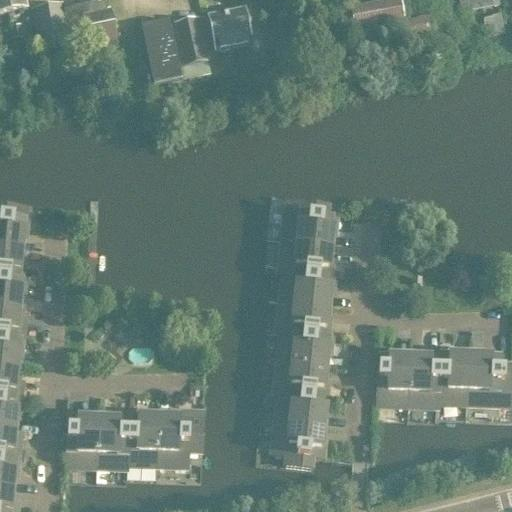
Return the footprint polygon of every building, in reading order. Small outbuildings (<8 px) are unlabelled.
[(23,0),(0,0),(0,19),(7,18),(8,21),(20,19),(19,15),(26,13),(23,0)] [(106,11),(103,0),(87,0),(74,3),(78,17),(82,16),(106,11)] [(397,0),(400,14),(380,17),(385,40),(391,39),(392,44),(416,39),(415,34),(427,32),(420,0),(397,0)] [(78,18),(78,17),(74,3),(31,12),(40,51),(69,45),(64,21),(78,18)] [(117,43),(110,11),(106,11),(82,16),(89,49),(117,43)] [(244,12),(207,20),(214,56),(251,48),(252,52),(265,49),(263,35),(249,38),(246,25),(249,22),(248,17),(244,15),(244,12)] [(489,38),(505,33),(501,16),(484,20),(489,38)] [(210,75),(198,22),(169,28),(168,23),(140,29),(153,88),(164,86),(168,84),(181,82),(179,72),(195,69),(198,78),(210,75)] [(13,42),(23,40),(21,27),(10,30),(13,42)] [(195,69),(179,72),(181,82),(181,83),(198,80),(198,78),(195,69)] [(335,233),(336,221),(326,220),(327,209),(287,205),(282,247),(329,252),(331,233),(335,233)] [(26,235),(27,223),(17,222),(18,212),(0,209),(0,251),(20,254),(22,235),(26,235)] [(329,252),(282,247),(279,277),(334,283),(334,281),(330,281),(331,272),(327,271),(329,252)] [(19,268),(23,268),(24,254),(20,254),(0,251),(0,281),(25,285),(25,283),(21,283),(22,273),(18,273),(19,268)] [(334,283),(279,277),(279,278),(283,279),(280,307),(327,312),(329,293),(333,293),(334,283)] [(25,285),(0,281),(0,312),(18,314),(20,295),(24,295),(25,285)] [(327,312),(280,307),(277,337),(332,343),(332,341),(328,341),(329,332),(325,331),(327,312)] [(22,315),(18,314),(0,312),(0,342),(23,345),(25,326),(21,326),(22,315)] [(332,343),(277,337),(277,338),(280,339),(277,367),(324,372),(326,353),(330,353),(332,343)] [(471,338),(471,351),(480,351),(480,338),(471,338)] [(23,345),(0,342),(0,372),(15,375),(17,355),(21,356),(23,345)] [(428,364),(409,363),(407,410),(437,411),(439,356),(437,356),(437,360),(428,360),(428,364)] [(450,356),(439,356),(437,411),(438,411),(439,407),(467,408),(469,361),(450,360),(450,356)] [(390,358),(378,358),(376,409),(407,410),(409,363),(389,362),(390,358)] [(488,362),(469,361),(467,408),(498,410),(499,396),(511,396),(511,370),(500,370),(500,358),(488,358),(488,362)] [(324,372),(277,367),(274,397),(329,403),(329,401),(325,401),(326,392),(322,391),(324,372)] [(14,385),(15,375),(0,372),(0,403),(20,406),(23,386),(14,385)] [(329,403),(274,397),(274,398),(278,399),(275,427),(322,432),(324,413),(328,413),(329,403)] [(20,406),(0,403),(0,433),(13,435),(15,416),(19,416),(20,406)] [(117,425),(98,424),(96,472),(126,473),(128,417),(126,417),(126,421),(117,421),(117,425)] [(156,470),(158,423),(158,419),(128,417),(126,473),(127,473),(128,469),(156,470)] [(78,420),(67,419),(65,470),(96,472),(98,424),(78,424),(78,420)] [(177,423),(158,423),(156,470),(187,471),(188,457),(201,458),(202,432),(189,431),(189,420),(177,419),(177,423)] [(322,432),(275,427),(272,458),(286,460),(285,470),(310,473),(311,462),(323,463),(324,452),(320,451),(322,432)] [(17,435),(13,435),(0,433),(0,463),(18,465),(20,447),(16,447),(17,435)] [(18,465),(0,463),(0,493),(11,495),(13,476),(17,476),(18,465)] [(9,511),(11,495),(0,493),(0,511),(9,511)]
